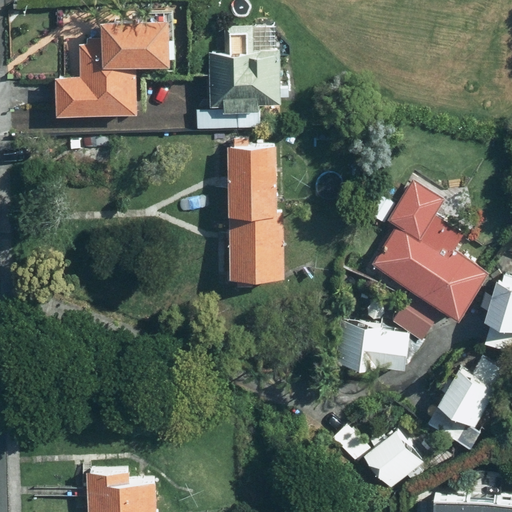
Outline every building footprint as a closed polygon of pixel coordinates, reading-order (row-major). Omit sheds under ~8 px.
[(178,15),(71,14),(70,72),(57,72),(57,110),(140,111),(140,61),(178,61),(178,15)] [(197,102),(198,126),(263,124),(263,99),(283,98),(281,23),(220,25),(223,101),(197,102)] [(291,274),(290,207),(281,207),(280,138),(230,139),(232,275),(291,274)] [(424,179),(373,258),(413,285),(394,314),(425,334),(444,306),(462,318),(494,270),(458,246),(467,233),(438,214),(450,196),(424,179)] [(486,314),(511,323),(511,279),(499,275),(486,314)] [(341,318),(339,358),(411,361),(412,331),(386,329),(386,320),(341,318)] [(461,365),(430,421),(475,447),(486,429),(475,423),(506,369),(482,356),(472,372),(461,365)] [(427,469),(421,462),(426,458),(400,425),(372,446),(352,421),(334,436),(354,462),(367,452),(392,485),(408,472),(413,479),(427,469)] [(133,477),(133,466),(89,467),(90,511),(159,511),(159,476),(133,477)] [(511,511),(511,493),(437,492),(436,511),(511,511)]
